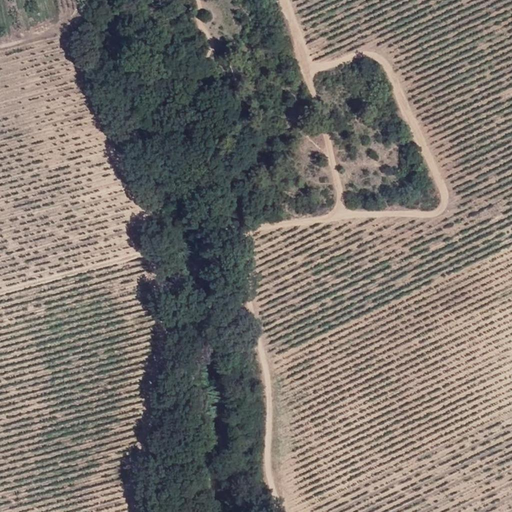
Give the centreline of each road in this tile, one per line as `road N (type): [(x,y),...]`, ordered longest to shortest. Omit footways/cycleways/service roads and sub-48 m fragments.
road 1 (track): [(275,0),(301,65),(373,46),(443,190),(436,212),(340,212),(247,226),(234,267),(265,400),(276,511)]
road 2 (track): [(145,511),(160,320),(150,236),(118,135),(70,26)]
road 3 (track): [(301,65),(340,212)]
